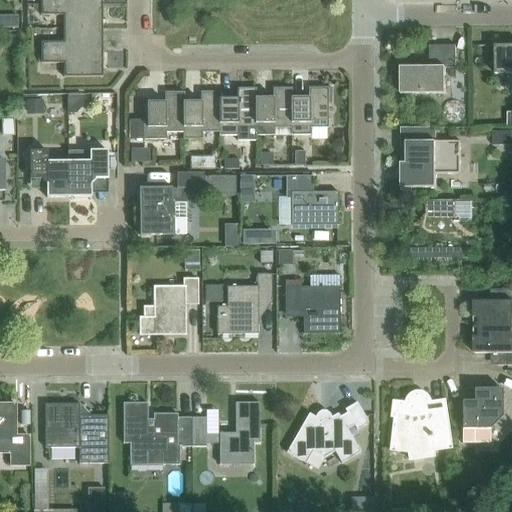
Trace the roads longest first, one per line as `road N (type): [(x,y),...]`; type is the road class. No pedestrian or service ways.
road 1 (residential): [(363,364),(0,365)]
road 2 (residential): [(363,364),(361,61)]
road 3 (residential): [(361,61),(135,62),(134,0)]
road 4 (residential): [(453,287),(453,371),(363,364)]
road 5 (residential): [(511,15),(361,16)]
road 6 (residential): [(121,234),(0,234)]
